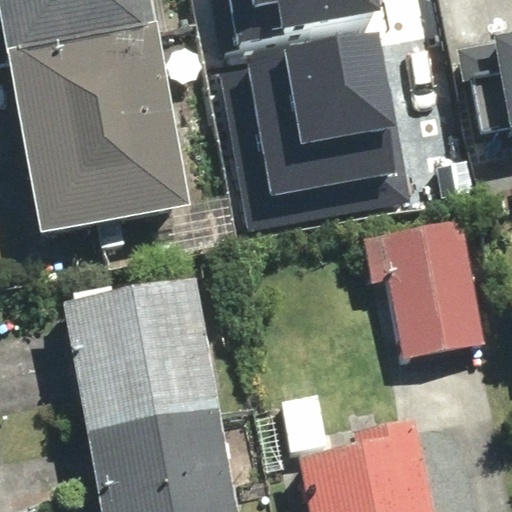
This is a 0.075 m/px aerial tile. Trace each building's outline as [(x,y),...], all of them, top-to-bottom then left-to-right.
[(153,0),(0,0),(0,33),(36,248),(191,222),(153,0)] [(261,0),(253,84),(371,98),(381,0),(261,0)] [(511,138),(511,40),(488,45),(506,140),(511,138)] [(483,345),(459,225),(355,246),(364,291),(389,286),(404,361),(483,345)] [(231,511),(187,289),(57,315),(96,511),(231,511)] [(316,399),(285,403),(302,511),(434,511),(422,434),(324,450),(316,399)]
